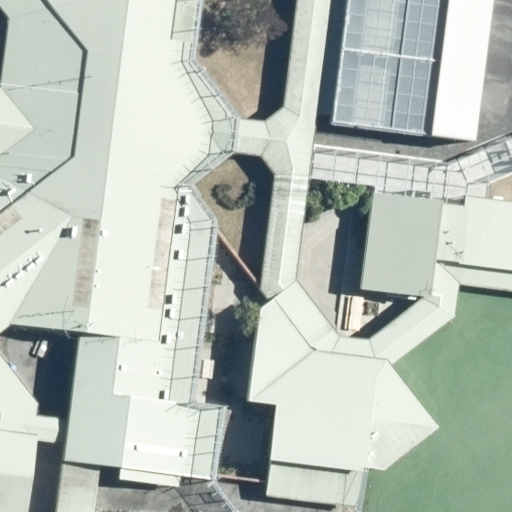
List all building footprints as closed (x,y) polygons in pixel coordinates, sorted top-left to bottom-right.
[(0,482),(30,484),(46,366),(0,325),(0,316),(20,291),(165,321),(187,0),(12,0),(0,52),(0,482)] [(341,0),(327,125),(477,142),(492,0),(341,0)] [(447,181),(371,173),(358,294),(434,303),(447,181)] [(511,207),(467,203),(458,288),(511,293),(511,207)] [(398,355),(277,341),(263,460),(385,474),(398,355)]
